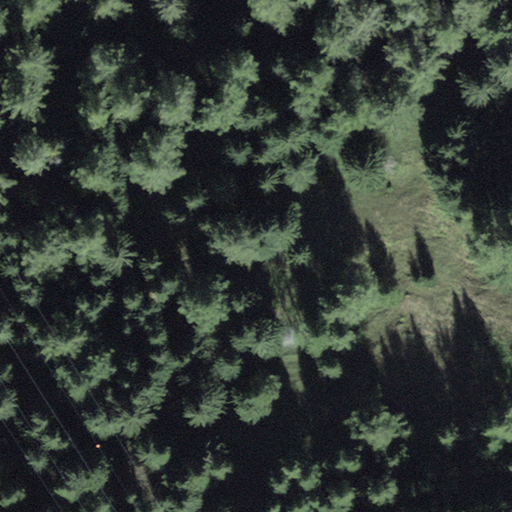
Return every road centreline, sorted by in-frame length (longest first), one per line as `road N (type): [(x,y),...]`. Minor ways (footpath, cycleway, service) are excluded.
road 1 (track): [(222,511),(511,377)]
road 2 (track): [(258,0),(0,58)]
road 3 (track): [(511,54),(483,17),(402,0)]
